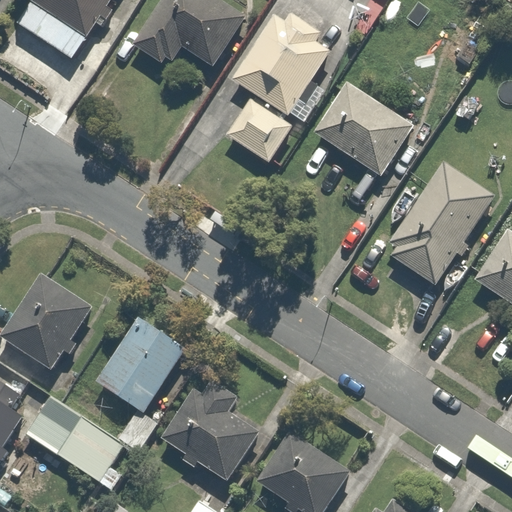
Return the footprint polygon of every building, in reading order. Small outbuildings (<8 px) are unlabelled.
[(33,0),(19,22),(78,62),(119,0),(33,0)] [(251,21),(220,0),(163,0),(133,45),(169,70),(184,48),(218,71),(251,21)] [(295,14),(288,23),(278,16),(233,79),(257,96),(228,136),(277,171),(306,130),(290,119),(334,56),(318,44),(324,35),(295,14)] [(347,82),(315,134),(381,175),(414,123),(347,82)] [(497,199),(447,163),(385,248),(436,284),(497,199)] [(511,233),(479,280),(511,303),(511,233)] [(53,371),(95,309),(45,275),(3,337),(53,371)] [(96,382),(137,411),(119,437),(142,453),(163,422),(149,412),(191,352),(141,317),(96,382)] [(217,380),(205,397),(196,390),(163,438),(229,484),(262,436),(230,414),(242,397),(217,380)] [(0,393),(0,452),(28,412),(0,393)] [(55,398),(32,430),(114,490),(137,458),(55,398)] [(295,432),(258,482),(298,511),(323,511),(351,474),(295,432)] [(220,511),(204,499),(200,504),(184,492),(169,511),(220,511)] [(416,511),(397,500),(389,511),(383,511),(378,509),(376,511),(416,511)]
